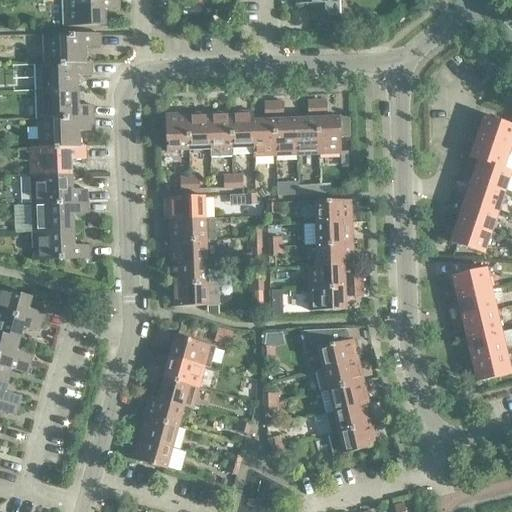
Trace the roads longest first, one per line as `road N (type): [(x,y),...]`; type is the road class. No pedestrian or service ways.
road 1 (residential): [(431,445),(406,336),(399,65)]
road 2 (residential): [(86,507),(26,489),(74,328),(134,313)]
road 3 (residential): [(134,313),(123,97),(145,69)]
road 4 (residential): [(95,477),(134,313)]
road 5 (residential): [(304,503),(438,474),(431,445)]
road 6 (residential): [(270,65),(399,65)]
road 7 (residential): [(145,69),(270,65)]
